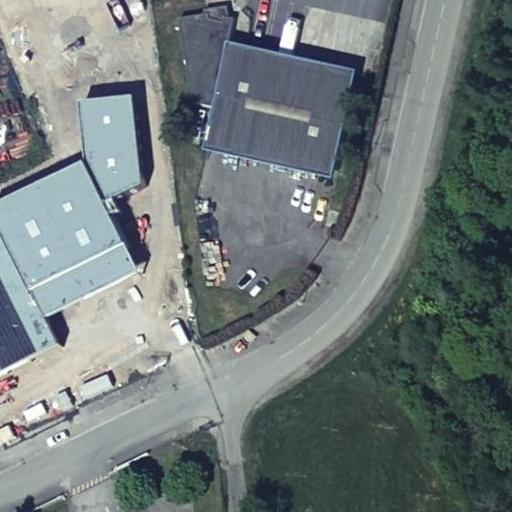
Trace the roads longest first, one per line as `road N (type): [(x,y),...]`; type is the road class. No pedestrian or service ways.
road 1 (unclassified): [(221,385),(327,320),(371,277),(441,0)]
road 2 (unclassified): [(0,492),(221,385)]
road 3 (unclassified): [(240,511),(221,385)]
